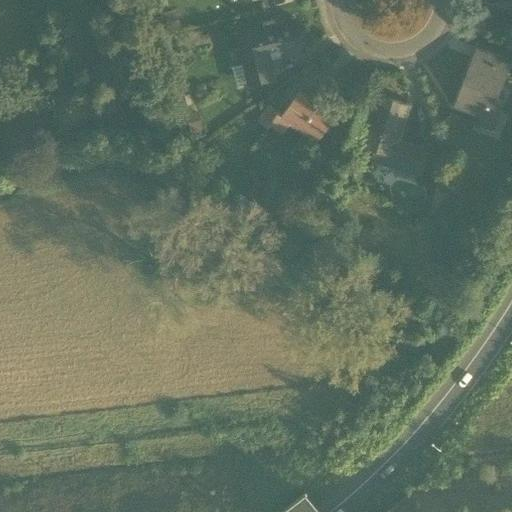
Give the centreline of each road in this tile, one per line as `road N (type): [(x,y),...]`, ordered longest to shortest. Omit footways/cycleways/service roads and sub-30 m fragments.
road 1 (track): [(0,450),(291,420)]
road 2 (motorway): [(511,304),(426,436),(340,511)]
road 3 (residential): [(344,0),(350,28),(373,52),(403,54),(441,18),(437,0)]
